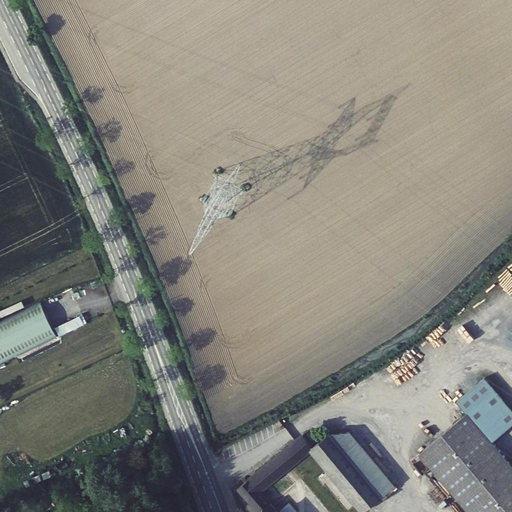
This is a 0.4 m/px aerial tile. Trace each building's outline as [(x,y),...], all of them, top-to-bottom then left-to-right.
[(37,302),(0,319),(0,363),(55,337),(37,302)] [(55,328),(60,337),(87,324),(83,314),(55,328)] [(511,511),(511,462),(467,405),(418,443),(471,511),(511,511)] [(320,446),(306,428),(242,480),(266,511),(286,511),(268,489),(320,446)] [(403,484),(358,429),(339,432),(389,496),(403,484)] [(338,431),(320,446),(371,510),(389,496),(339,432),(338,431)]
